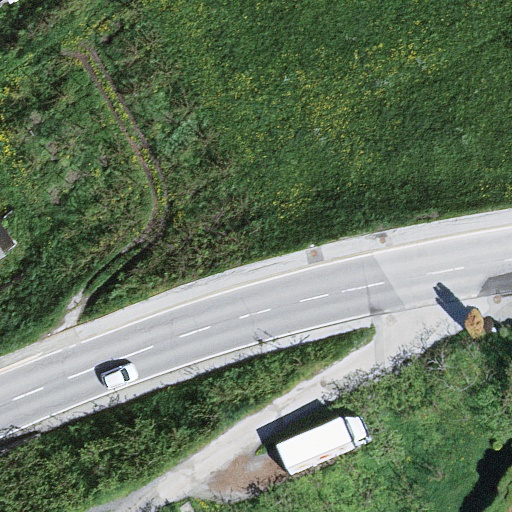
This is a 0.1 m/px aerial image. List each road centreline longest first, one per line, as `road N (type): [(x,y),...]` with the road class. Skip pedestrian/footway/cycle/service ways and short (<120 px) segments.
road 1 (tertiary): [(0,404),(237,317),(511,258)]
road 2 (track): [(440,295),(430,319),(141,511)]
